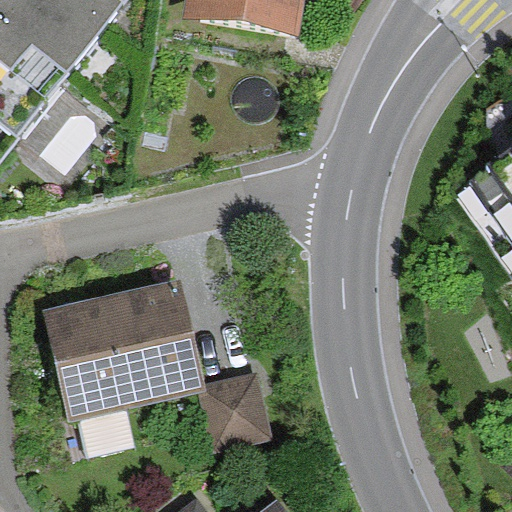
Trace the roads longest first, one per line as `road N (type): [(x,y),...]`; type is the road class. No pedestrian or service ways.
road 1 (residential): [(0,245),(283,187),(351,189)]
road 2 (tertiary): [(351,189),(342,288),(352,373),(370,458),(397,511)]
road 3 (tertiary): [(453,0),(376,114),(351,189)]
